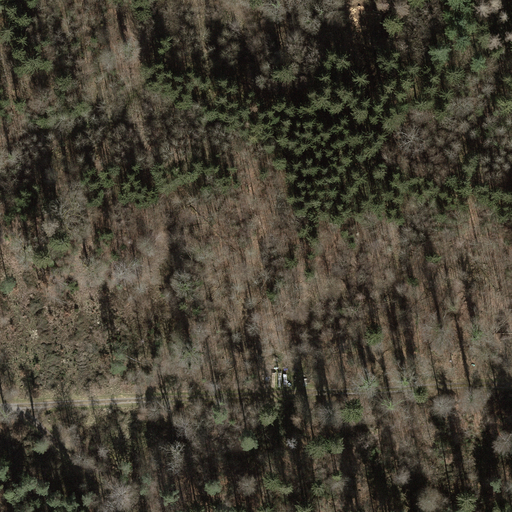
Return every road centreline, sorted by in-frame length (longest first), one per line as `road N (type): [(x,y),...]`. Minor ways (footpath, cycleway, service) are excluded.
road 1 (track): [(0,407),(511,382)]
road 2 (track): [(24,406),(134,511)]
